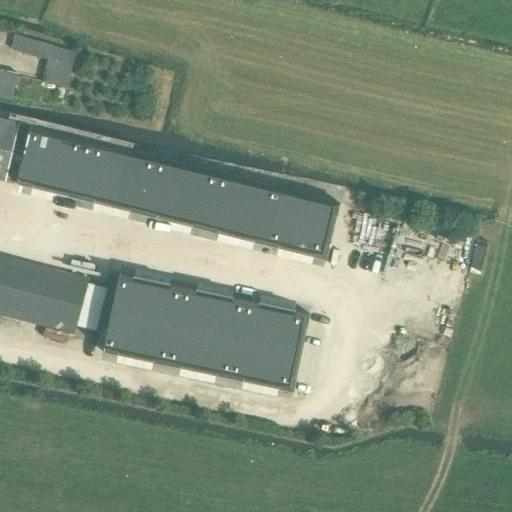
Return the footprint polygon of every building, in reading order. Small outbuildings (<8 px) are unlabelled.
[(15,35),(11,50),(46,61),(42,82),(58,86),(66,88),(76,53),(68,51),(67,50),(15,35)] [(0,97),(13,101),(18,75),(0,70),(0,97)] [(282,187),(0,119),(0,180),(54,194),(267,245),(326,260),(340,202),(334,200),(282,187)] [(0,332),(103,353),(119,276),(0,250),(0,332)] [(119,276),(103,353),(293,393),(309,315),(195,292),(119,276)]
